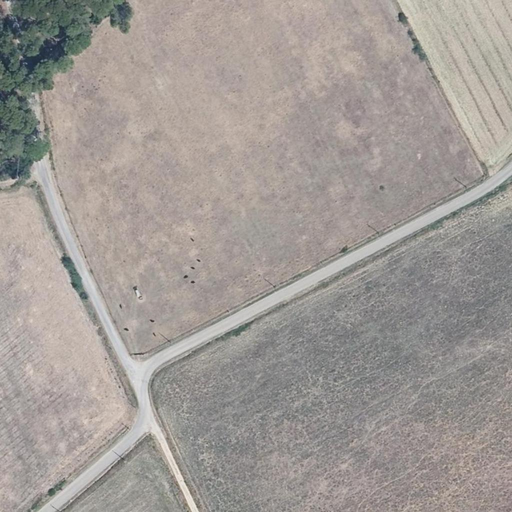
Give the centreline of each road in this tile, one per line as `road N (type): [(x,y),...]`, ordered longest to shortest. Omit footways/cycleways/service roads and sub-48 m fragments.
road 1 (tertiary): [(511,172),(164,356),(145,372),(143,391)]
road 2 (unclassified): [(143,391),(39,165),(9,0)]
road 3 (tertiary): [(143,391),(147,413),(134,440),(48,511)]
